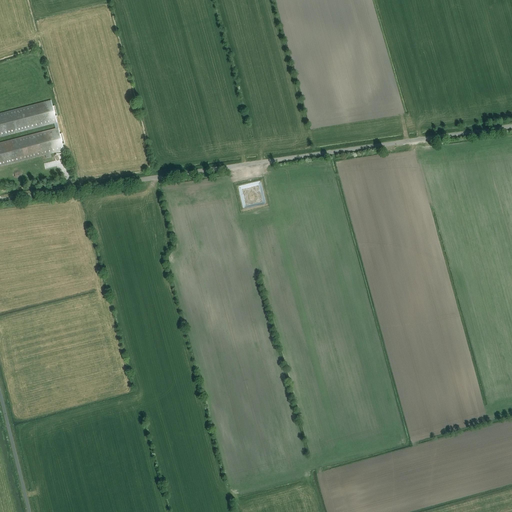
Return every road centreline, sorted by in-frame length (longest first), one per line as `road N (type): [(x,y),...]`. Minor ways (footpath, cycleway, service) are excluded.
road 1 (unclassified): [(0,200),(511,126)]
road 2 (unclassified): [(30,511),(0,387)]
